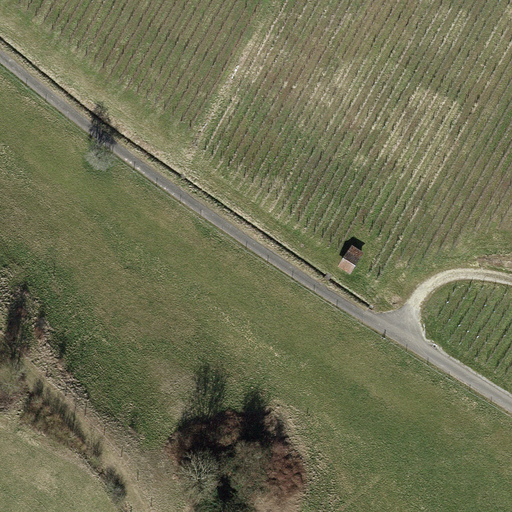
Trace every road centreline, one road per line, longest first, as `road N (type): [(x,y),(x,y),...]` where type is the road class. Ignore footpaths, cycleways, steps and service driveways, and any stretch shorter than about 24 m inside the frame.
road 1 (track): [(511,405),(282,263),(0,53)]
road 2 (track): [(0,342),(122,476),(142,511)]
road 3 (track): [(397,333),(436,281),(452,274),(511,281)]
